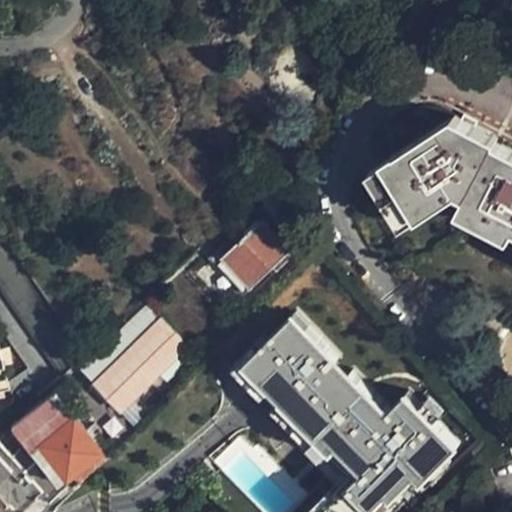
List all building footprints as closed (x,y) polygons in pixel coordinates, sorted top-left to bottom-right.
[(511,171),(482,155),(484,150),(450,131),(362,183),(398,239),(453,205),(460,207),(452,223),(503,254),(509,243),(511,244),(511,171)] [(245,295),(292,252),(263,221),(239,243),(232,235),(210,256),(245,295)] [(0,284),(62,372),(82,353),(0,238),(0,284)] [(149,300),(140,307),(146,313),(153,306),(149,300)] [(94,381),(155,323),(146,313),(140,307),(80,365),(94,381)] [(354,478),(378,503),(396,485),(400,489),(422,468),(429,476),(465,440),(411,386),(393,404),(299,309),(251,357),(363,469),(354,478)] [(164,316),(155,323),(94,381),(122,409),(181,353),(192,364),(200,356),(164,316)] [(71,473),(81,485),(94,471),(107,458),(54,390),(14,422),(59,482),(71,473)]
